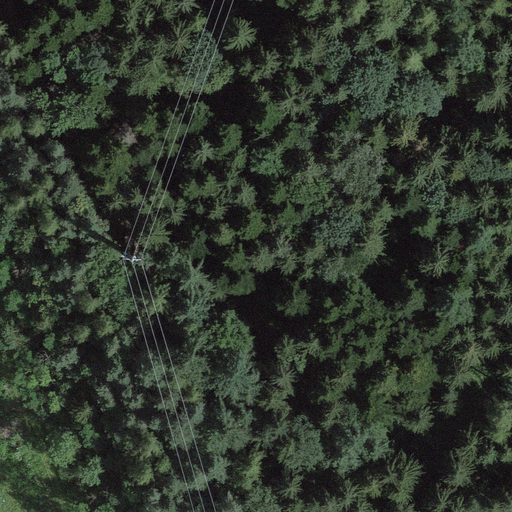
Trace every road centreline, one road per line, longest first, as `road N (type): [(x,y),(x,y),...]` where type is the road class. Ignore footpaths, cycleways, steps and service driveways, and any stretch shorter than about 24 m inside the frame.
road 1 (track): [(120,0),(92,66),(95,108),(194,301),(223,391),(282,511)]
road 2 (track): [(317,0),(423,70),(511,106)]
